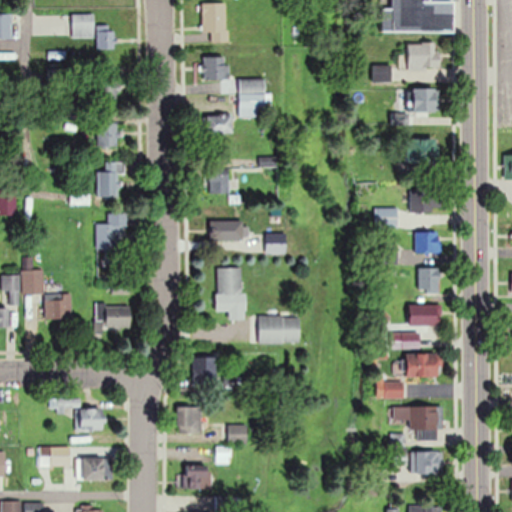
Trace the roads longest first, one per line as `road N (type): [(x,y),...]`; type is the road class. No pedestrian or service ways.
road 1 (residential): [(141,511),(145,381),(166,341),(159,0)]
road 2 (primary): [(472,0),(475,511)]
road 3 (residential): [(0,373),(147,375)]
